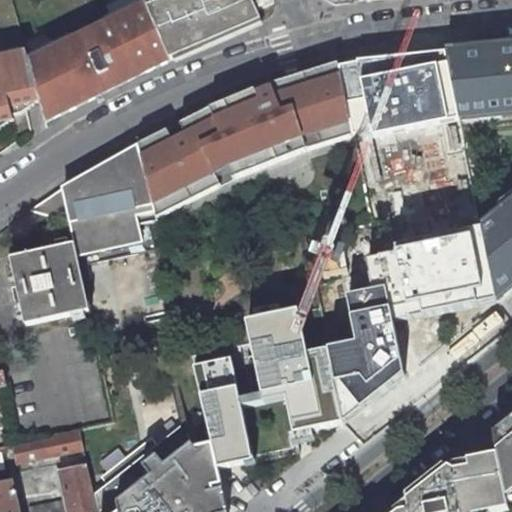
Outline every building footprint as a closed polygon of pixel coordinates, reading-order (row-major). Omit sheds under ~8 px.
[(168,0),(153,7),(151,4),(146,6),(148,8),(171,61),(262,22),(255,8),(273,0),(168,0)] [(148,8),(30,64),(40,102),(45,124),(127,82),(171,61),(148,8)] [(443,43),(412,48),(418,74),(417,74),(430,133),(442,131),(434,88),(452,86),(445,53),(443,43)] [(504,214),(482,231),(483,233),(496,305),(511,292),(511,46),(445,53),(452,86),(460,121),(502,117),(501,112),(511,110),(511,196),(498,207),(504,214)] [(412,48),(378,52),(384,80),(402,77),(407,107),(399,108),(405,137),(430,133),(417,74),(418,74),(412,48)] [(378,52),(338,59),(339,64),(344,88),(359,85),(378,81),(380,94),(387,93),(384,80),(378,52)] [(30,64),(27,54),(0,60),(0,124),(15,121),(11,108),(40,102),(30,64)] [(175,128),(138,147),(156,219),(236,179),(309,150),(354,136),(352,127),(344,88),(339,64),(271,86),(273,91),(258,98),(256,92),(217,107),(180,125),(182,129),(176,131),(175,128)] [(378,81),(359,85),(361,97),(380,94),(378,81)] [(368,125),(352,127),(354,136),(356,146),(397,139),(395,131),(370,136),(368,125)] [(430,133),(405,137),(413,184),(439,178),(432,146),(430,133)] [(464,140),(432,146),(439,178),(442,191),(452,240),(483,233),(482,231),(464,140)] [(138,147),(62,189),(30,212),(70,222),(75,247),(80,266),(164,247),(156,219),(138,147)] [(412,214),(394,217),(406,278),(457,268),(452,240),(442,191),(425,194),(427,204),(411,207),(412,214)] [(75,247),(12,260),(27,326),(90,312),(80,266),(75,247)] [(351,298),(318,305),(326,339),(334,373),(400,359),(386,290),(357,296),(351,298)] [(337,386),(334,373),(326,339),(282,353),(294,391),(292,392),(310,453),(346,424),(337,386)] [(350,383),(337,386),(346,424),(361,413),(355,384),(350,383)] [(511,419),(494,434),(498,457),(507,502),(511,501),(511,419)] [(108,490),(94,494),(98,511),(229,511),(213,444),(194,446),(189,438),(191,437),(181,422),(133,463),(128,456),(113,468),(119,474),(109,483),(108,490)] [(84,448),(80,431),(52,437),(53,439),(14,448),(17,462),(84,448)] [(504,511),(509,511),(507,502),(498,457),(455,465),(395,511),(504,511)] [(87,465),(60,471),(66,499),(28,507),(29,511),(98,511),(94,494),(87,465)] [(0,511),(17,511),(11,483),(0,484),(0,511)]
